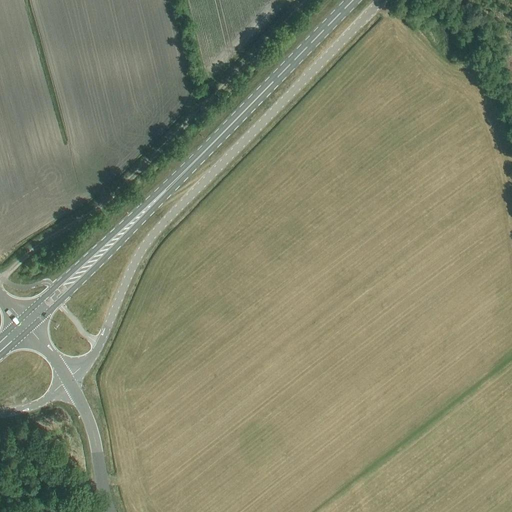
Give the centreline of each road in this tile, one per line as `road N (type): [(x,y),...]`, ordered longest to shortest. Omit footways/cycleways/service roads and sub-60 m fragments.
road 1 (unclassified): [(68,381),(94,354),(151,236),(382,0)]
road 2 (track): [(0,280),(100,206),(307,0)]
road 3 (primary): [(167,189),(353,0)]
road 4 (primary): [(29,329),(167,189)]
road 5 (primary): [(167,189),(20,319)]
road 6 (unclassified): [(109,511),(92,429),(68,381)]
